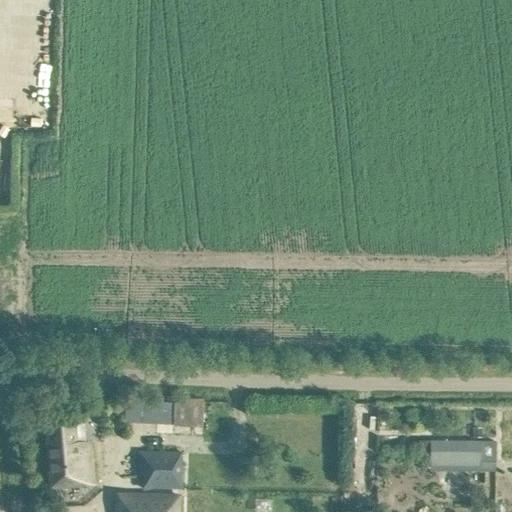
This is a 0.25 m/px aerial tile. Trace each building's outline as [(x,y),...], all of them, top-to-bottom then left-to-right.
[(118,398),(117,419),(172,422),(173,401),(118,398)] [(46,421),(51,486),(92,483),(89,441),(76,442),(74,419),(46,421)] [(495,441),(419,441),(419,453),(431,453),(431,461),(495,462),(495,441)] [(142,488),(181,488),(181,452),(139,451),(138,476),(142,476),(142,488)] [(178,511),(179,496),(117,494),(116,511),(178,511)]
